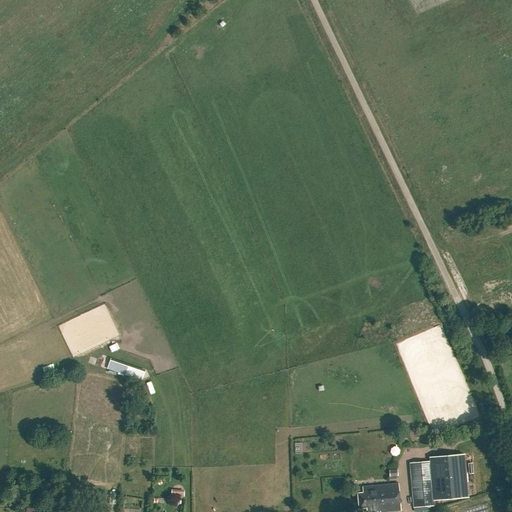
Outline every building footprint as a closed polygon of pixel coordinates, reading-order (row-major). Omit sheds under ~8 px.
[(129,377),(129,378),(141,382),(141,381),(145,371),(110,359),(106,369),(129,377)] [(144,382),(149,391),(154,389),(150,379),(144,382)] [(409,463),(413,505),(413,507),(434,505),(434,500),(467,497),(464,454),(430,457),(430,461),(409,463)] [(370,511),(377,511),(394,511),(401,511),(398,484),(362,487),(362,493),(357,494),(359,509),(366,508),(365,511),(370,511)] [(172,498),(184,499),(185,490),(172,490),(172,498)]
